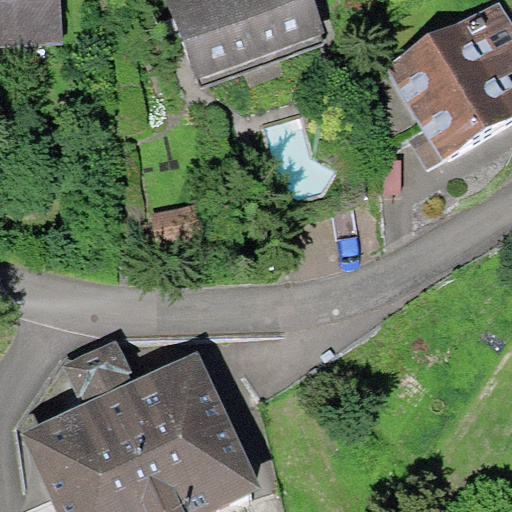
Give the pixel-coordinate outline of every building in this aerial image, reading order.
[(61,0),(0,0),(0,45),(65,42),(61,0)] [(321,33),(325,31),(313,0),(166,0),(197,79),(321,33)] [(386,65),(444,159),(511,118),(511,82),(508,75),(511,72),(511,21),(500,2),(386,65)] [(325,44),(321,33),(197,79),(202,87),(325,44)] [(22,431),(58,511),(211,511),(263,488),(198,352),(136,380),(116,341),(63,365),(82,404),(22,431)]
